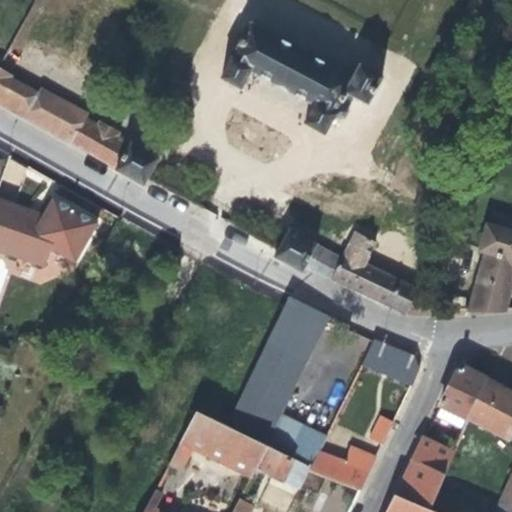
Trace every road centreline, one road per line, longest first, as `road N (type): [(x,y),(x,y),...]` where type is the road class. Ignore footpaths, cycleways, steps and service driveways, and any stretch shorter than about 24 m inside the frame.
road 1 (unknown): [(403,90),(330,165),(234,177),(201,198),(14,511)]
road 2 (residential): [(0,123),(131,200),(365,310),(449,337)]
road 3 (residential): [(449,337),(365,511)]
